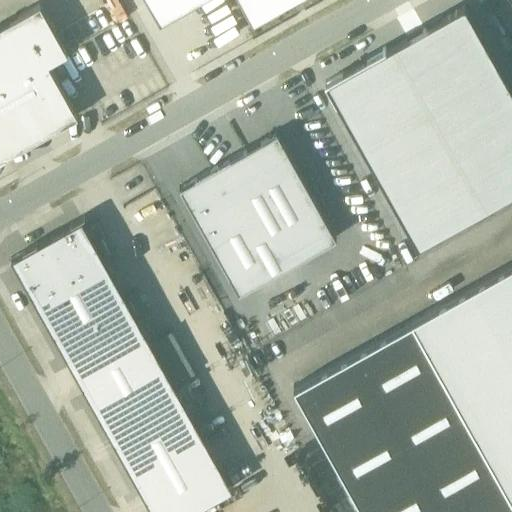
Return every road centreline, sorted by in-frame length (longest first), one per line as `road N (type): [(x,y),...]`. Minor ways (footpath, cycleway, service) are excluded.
road 1 (residential): [(384,0),(0,215)]
road 2 (unknown): [(355,511),(294,407),(296,356),(396,297)]
road 3 (unclassified): [(96,511),(0,340)]
